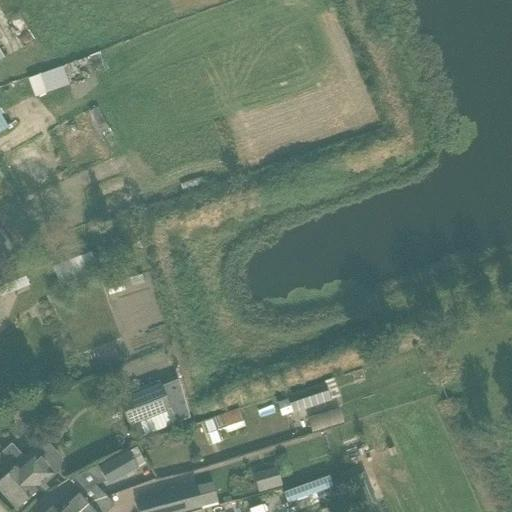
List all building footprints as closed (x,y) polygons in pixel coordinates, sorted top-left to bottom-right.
[(60,65),(26,78),(33,97),(67,83),(60,65)] [(90,252),(52,267),(58,283),(96,268),(90,252)] [(20,267),(0,276),(0,296),(28,284),(20,267)] [(159,383),(118,399),(129,427),(134,425),(140,438),(189,418),(179,379),(160,387),(159,383)] [(287,396),(292,413),(330,401),(324,384),(287,396)] [(306,419),(310,432),(340,422),(336,409),(306,419)] [(219,435),(243,427),(237,410),(213,418),(219,435)] [(0,492),(16,510),(31,496),(57,472),(35,448),(23,458),(11,444),(0,453),(0,492)] [(108,485),(138,468),(128,450),(98,467),(108,485)] [(254,475),(258,491),(280,484),(276,469),(254,475)] [(138,511),(184,511),(200,508),(216,502),(212,482),(196,486),(196,484),(135,500),(138,511)] [(79,511),(92,501),(105,496),(101,492),(93,485),(82,488),(78,492),(77,490),(65,501),(66,502),(57,511),(52,506),(45,511),(79,511)] [(92,501),(79,511),(105,511),(114,505),(105,496),(92,501)]
